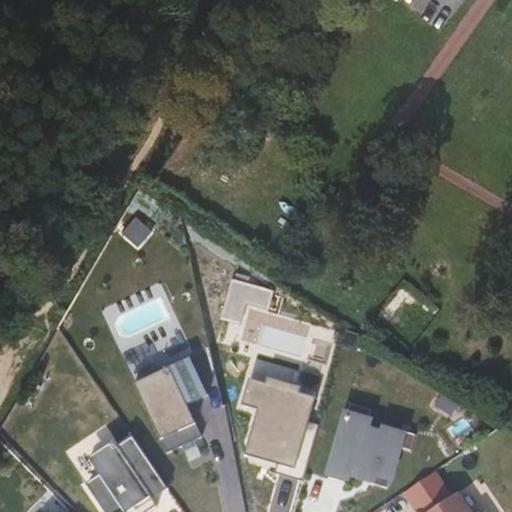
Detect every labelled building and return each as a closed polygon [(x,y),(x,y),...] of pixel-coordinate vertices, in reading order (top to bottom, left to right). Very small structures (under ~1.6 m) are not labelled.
[(199,361),(141,387),(174,459),(211,443),(196,409),(216,399),(199,361)] [(264,393),(247,389),(240,412),(258,417),(244,463),(273,471),(270,483),(301,492),(317,434),(313,433),(320,409),(302,404),(304,399),(266,389),(264,393)] [(383,491),(395,451),(407,455),(412,438),(387,430),(385,435),(381,434),(380,439),(362,433),(368,413),(346,406),(324,482),(341,487),(344,476),(367,483),(366,486),(383,491)] [(152,511),(159,507),(155,501),(169,491),(133,437),(116,448),(112,441),(86,459),(99,477),(85,487),(102,511),(152,511)] [(438,470),(406,491),(420,511),(474,511),(463,496),(459,499),(438,470)]
